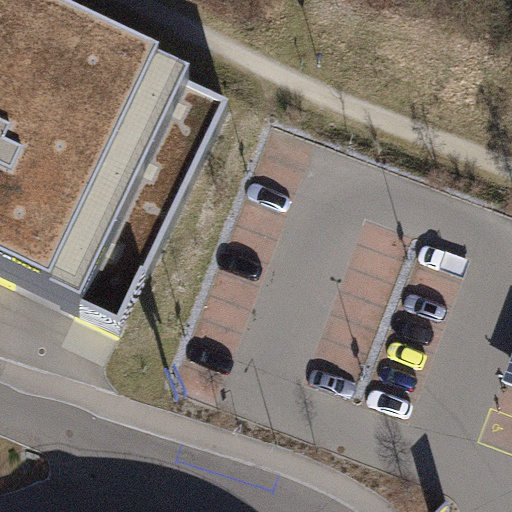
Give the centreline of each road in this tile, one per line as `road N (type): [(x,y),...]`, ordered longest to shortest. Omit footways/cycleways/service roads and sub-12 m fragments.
road 1 (unclassified): [(163,470),(0,413)]
road 2 (unclassified): [(163,470),(284,511)]
